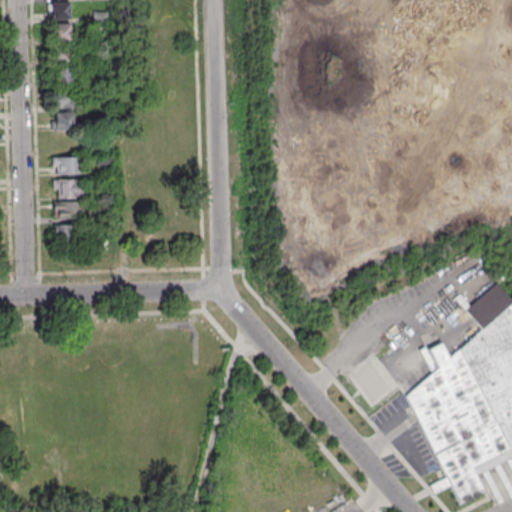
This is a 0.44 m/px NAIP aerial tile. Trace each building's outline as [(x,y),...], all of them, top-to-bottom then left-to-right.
[(69,2),(49,2),(49,19),(69,19),(69,2)] [(70,41),(70,23),(51,23),(51,41),(70,41)] [(94,39),(107,39),(106,27),(93,28),(94,39)] [(52,64),(70,64),(70,46),(52,46),(52,64)] [(56,101),(68,101),(68,88),(71,88),(71,68),(52,68),(52,88),(56,88),(56,101)] [(52,130),(71,130),(71,113),(52,113),(52,130)] [(82,157),(52,157),(52,174),(82,174),(82,157)] [(81,179),(52,179),(52,198),(81,198),(81,179)] [(82,201),(52,201),(52,219),(82,219),(82,201)] [(54,243),(78,243),(78,225),(54,225),(54,243)] [(511,300),(494,282),(468,305),(457,293),(452,297),(479,328),(511,300)] [(481,491),(459,504),(404,396),(435,367),(447,357),(479,328),(511,300),(511,301),(511,446),(470,467),(481,491)] [(426,349),(440,342),(447,357),(435,367),(426,349)]
